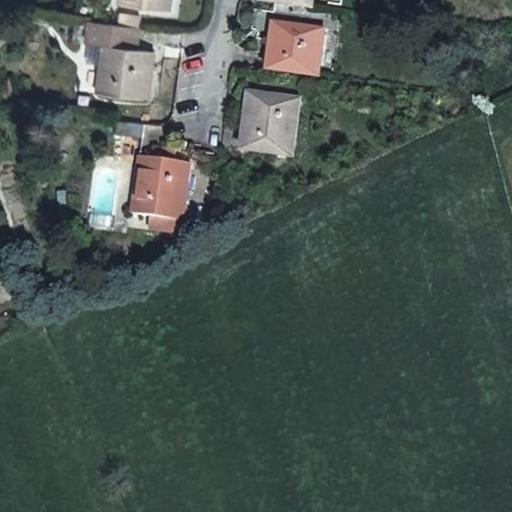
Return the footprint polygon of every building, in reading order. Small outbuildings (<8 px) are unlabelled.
[(173,0),(121,0),(121,5),(172,12),(173,0)] [(141,27),(90,20),(88,44),(105,47),(100,92),(149,98),(154,51),(139,50),(141,27)] [(326,30),(275,23),(269,69),(320,76),(326,30)] [(300,99),(250,92),(243,149),(293,155),(300,99)] [(119,121),(117,133),(143,137),(145,123),(119,121)] [(143,137),(117,133),(116,150),(142,153),(143,137)] [(189,149),(190,142),(179,140),(178,148),(189,149)] [(134,214),(152,216),(181,220),(184,220),(191,163),(175,161),(177,148),(156,145),(154,157),(141,156),(134,214)] [(211,152),(192,150),(191,158),(210,161),(211,152)] [(179,233),(181,220),(152,216),(150,230),(179,233)]
